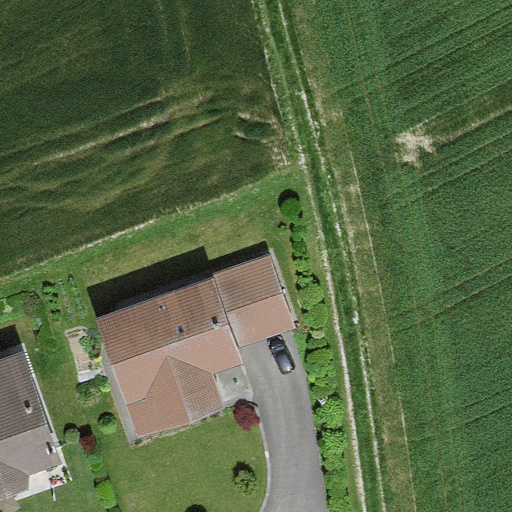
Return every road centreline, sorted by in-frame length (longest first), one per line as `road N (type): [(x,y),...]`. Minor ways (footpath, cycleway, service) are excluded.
road 1 (track): [(375,511),(323,193),(277,0)]
road 2 (residential): [(283,511),(279,365)]
